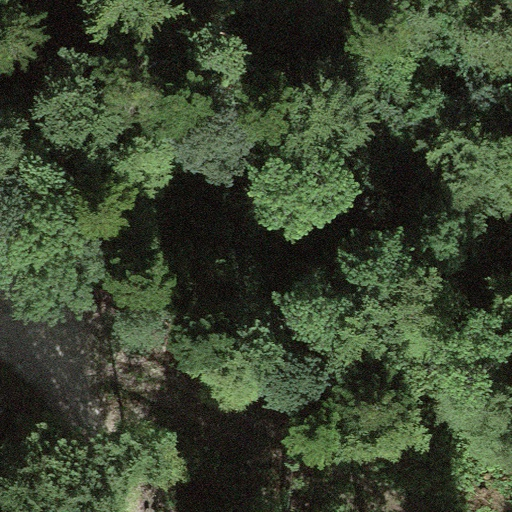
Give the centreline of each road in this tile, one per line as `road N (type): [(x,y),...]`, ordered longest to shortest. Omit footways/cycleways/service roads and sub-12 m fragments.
road 1 (track): [(82,428),(232,278),(349,202),(511,199)]
road 2 (track): [(0,299),(48,354),(110,511)]
